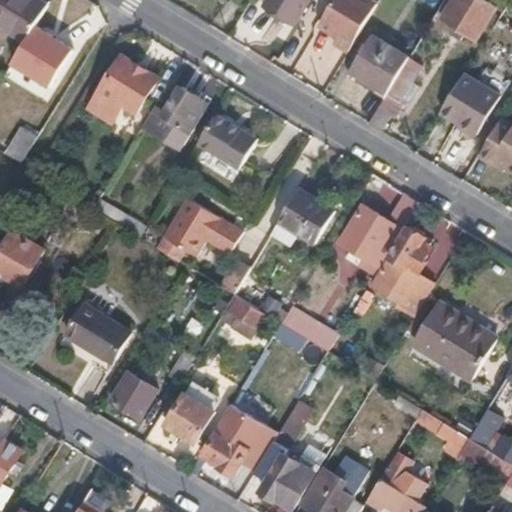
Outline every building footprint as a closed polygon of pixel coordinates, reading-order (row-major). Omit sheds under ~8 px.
[(0,0),(0,24),(26,41),(49,3),(44,0),(0,0)] [(297,24),(311,0),(267,0),(265,4),(297,24)] [(347,54),(377,3),(371,0),(333,0),(318,26),(336,37),(332,44),(347,54)] [(477,41),(497,8),(484,0),(452,0),(441,19),(454,27),(450,35),(461,41),(465,34),(477,41)] [(511,8),(506,5),(500,14),(511,21),(511,8)] [(386,94),(388,93),(409,57),(410,56),(375,34),(351,72),(386,94)] [(159,78),(124,56),(91,110),(114,125),(125,106),(138,113),(159,78)] [(409,57),(388,93),(401,101),(423,65),(409,57)] [(464,72),(441,111),(477,133),(501,95),(464,72)] [(0,134),(3,137),(28,95),(14,87),(0,110),(0,134)] [(158,106),(144,128),(167,142),(171,137),(185,145),(210,104),(182,88),(168,111),(158,106)] [(401,101),(388,93),(386,94),(369,123),(383,131),(401,101)] [(483,148),(479,154),(492,163),(495,159),(511,169),(511,111),(507,108),(499,122),(483,148)] [(217,116),(199,146),(242,173),(260,143),(257,141),(257,135),(250,131),(245,133),(242,131),(239,135),(229,129),(231,125),(217,116)] [(239,135),(242,131),(231,125),(229,129),(239,135)] [(0,141),(0,148),(21,162),(37,136),(22,127),(10,146),(1,141),(0,141)] [(92,207),(48,180),(39,195),(63,210),(59,217),(79,229),(92,207)] [(337,210),(302,188),(280,224),(299,235),(315,245),(337,210)] [(407,226),(421,204),(408,196),(395,219),(407,226)] [(120,224),(142,238),(149,227),(100,197),(94,208),(120,224)] [(198,259),(208,245),(212,238),(236,253),(246,235),(190,200),(165,239),(198,259)] [(348,260),(377,277),(382,268),(374,263),(397,226),(364,207),(341,243),(354,250),(348,260)] [(280,224),(273,235),(292,246),(299,235),(280,224)] [(25,287),(48,250),(32,240),(34,237),(19,227),(0,257),(0,267),(9,273),(7,276),(25,287)] [(420,276),(432,256),(420,249),(424,242),(426,238),(409,228),(391,257),(375,283),(403,300),(399,305),(416,316),(435,285),(420,276)] [(212,238),(208,245),(232,259),(236,253),(212,238)] [(420,249),(432,256),(436,250),(424,242),(420,249)] [(268,315),(283,324),(289,314),(290,313),(251,289),(256,282),(247,276),(236,295),(237,295),(268,315)] [(259,329),(268,315),(237,295),(228,310),(259,329)] [(134,332),(87,303),(67,335),(114,364),(134,332)] [(440,303),(414,344),(473,381),(499,339),(440,303)] [(283,324),(330,353),(336,343),(289,314),(283,324)] [(142,419),(152,403),(158,406),(166,393),(130,372),(113,401),(142,419)] [(187,393),(217,411),(224,400),(194,381),(187,393)] [(197,444),(217,411),(187,393),(168,425),(197,444)] [(418,420),(424,410),(401,396),(395,406),(418,420)] [(314,410),(300,402),(277,439),(291,448),(314,410)] [(489,410),(471,439),(486,448),(504,419),(489,410)] [(252,451),(238,442),(242,436),(224,425),(205,456),(221,465),(220,468),(236,477),(252,451)] [(451,442),(464,450),(471,439),(458,431),(451,442)] [(495,454),(511,463),(511,440),(505,437),(495,454)] [(511,477),(511,476),(511,463),(495,454),(486,448),(471,439),(464,450),(480,459),(477,462),(493,472),(496,468),(511,477)] [(0,489),(4,484),(24,451),(7,440),(0,451),(0,489)] [(391,467),(389,466),(370,497),(394,511),(425,511),(427,510),(429,508),(405,493),(412,483),(405,479),(415,462),(400,453),(391,467)] [(317,473),(284,454),(261,492),(277,502),(278,500),(294,510),(317,473)] [(304,505),(315,511),(361,511),(365,506),(334,487),(339,477),(326,469),(304,505)] [(2,511),(15,491),(4,484),(0,489),(0,510),(0,511),(2,511)]
